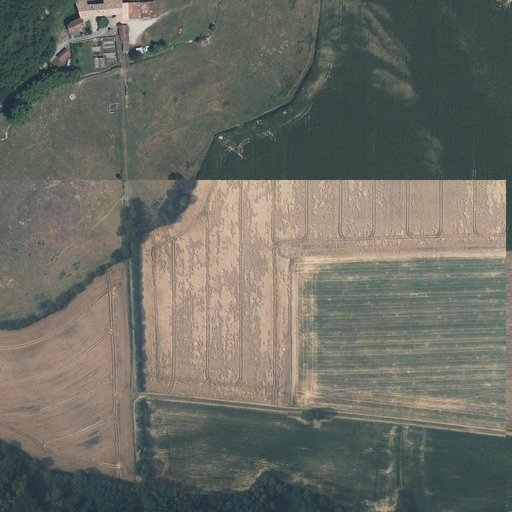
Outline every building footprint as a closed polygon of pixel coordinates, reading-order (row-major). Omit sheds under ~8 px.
[(99,15),(98,0),(92,0),(86,0),(76,1),(78,9),(79,13),(81,18),(80,19),(81,20),(84,19),(90,16),(99,15)] [(122,5),(121,0),(98,0),(99,15),(119,14),(120,21),(123,21),(123,20),(122,5)] [(140,20),(140,4),(128,4),(129,20),(140,20)] [(87,26),(84,19),(81,20),(80,19),(70,23),(69,27),(71,33),(87,26)] [(207,37),(199,40),(201,46),(209,43),(207,37)] [(65,48),(56,56),(62,62),(71,53),(65,48)]
